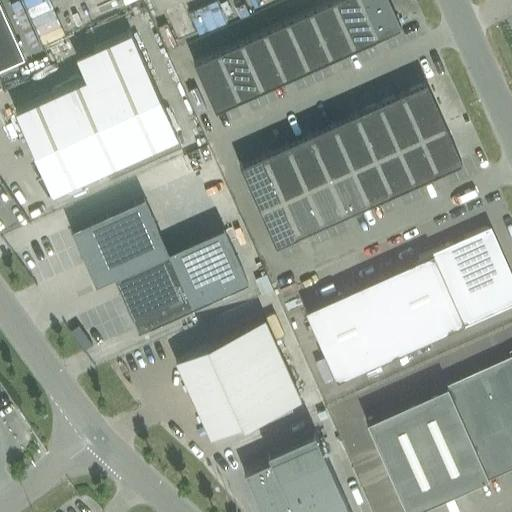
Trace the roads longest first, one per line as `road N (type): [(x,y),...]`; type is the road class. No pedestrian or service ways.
road 1 (unclassified): [(0,305),(95,440)]
road 2 (unclassified): [(450,0),(511,138)]
